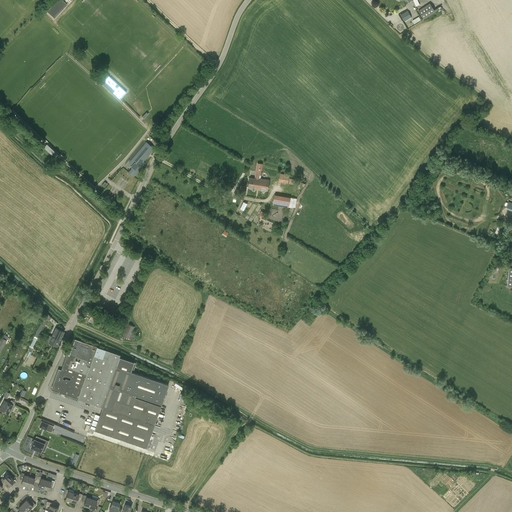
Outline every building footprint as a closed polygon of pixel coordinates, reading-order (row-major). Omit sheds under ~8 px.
[(58,11),(65,3),(62,0),(56,0),(47,11),(54,18),(59,12),(58,11)] [(430,3),(418,10),(424,19),(435,12),(430,3)] [(404,21),(411,16),(408,11),(401,15),(404,21)] [(126,92),(107,74),(100,82),(114,95),(114,94),(119,99),(126,92)] [(154,149),(146,142),(129,162),(132,164),(127,171),(134,177),(145,164),(143,162),(154,149)] [(60,156),(47,143),(43,147),(57,159),(60,156)] [(257,163),(255,177),(255,178),(250,178),(249,186),(255,188),(255,189),(268,191),(270,180),(260,178),(263,164),(257,163)] [(289,208),(289,207),(293,208),(293,207),(296,208),(297,199),(290,197),(275,194),(273,205),(289,208)] [(122,310),(108,303),(104,311),(117,318),(122,310)] [(47,313),(40,324),(34,336),(37,338),(43,326),(44,326),(47,319),(49,320),(52,318),(49,315),(47,313)] [(99,316),(92,313),(88,321),(95,324),(99,316)] [(132,333),(135,326),(127,323),(122,335),(134,340),(136,335),(132,333)] [(56,328),(51,337),(49,335),(46,341),(49,342),(48,343),(57,347),(64,332),(56,328)] [(131,370),(133,370),(136,363),(119,357),(120,355),(96,347),(97,347),(75,339),(69,355),(66,354),(61,370),(58,369),(51,390),(78,399),(102,407),(94,430),(146,448),(168,384),(130,371),(131,370)] [(11,400),(9,403),(4,400),(0,408),(0,409),(8,414),(13,405),(14,402),(11,400)] [(42,421),(40,427),(46,429),(48,424),(42,421)] [(31,445),(30,447),(40,451),(44,443),(34,438),(33,441),(32,440),(30,444),(31,445)] [(29,476),(24,475),(24,474),(22,473),(20,479),(22,480),(21,483),(26,485),(29,476)] [(2,478),(0,479),(0,480),(2,482),(5,485),(7,483),(9,485),(14,480),(7,474),(3,479),(2,478)] [(29,476),(26,485),(32,487),(34,481),(36,482),(38,476),(36,475),(35,478),(29,476)] [(38,476),(36,482),(39,483),(38,486),(43,488),(46,480),(41,478),(41,477),(38,476)] [(46,480),(43,488),(49,490),(50,486),(52,487),(54,481),(52,480),(51,481),(46,480)] [(73,492),(68,491),(69,490),(65,489),(63,495),(66,496),(65,499),(71,501),(73,492)] [(76,493),(73,492),(71,501),(76,503),(77,499),(80,500),(82,494),(77,492),(76,493)] [(91,498),(86,497),(87,496),(84,495),(82,501),(85,502),(83,505),(89,507),(91,498)] [(96,500),(91,498),(89,507),(94,509),(95,505),(98,506),(100,500),(97,499),(96,500)] [(22,504),(29,510),(32,506),(33,507),(35,505),(31,500),(29,502),(26,500),(22,504)] [(112,500),(111,506),(110,506),(108,511),(111,511),(117,511),(119,508),(118,508),(120,503),(112,500)] [(56,504),(50,502),(47,501),(46,504),(50,505),(48,510),(53,511),(56,511),(58,508),(55,507),(56,504)]
